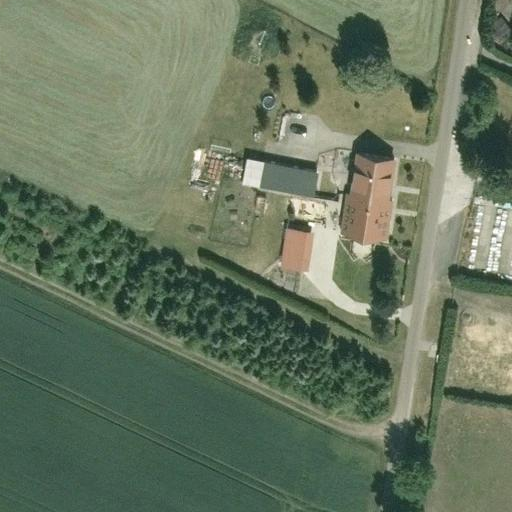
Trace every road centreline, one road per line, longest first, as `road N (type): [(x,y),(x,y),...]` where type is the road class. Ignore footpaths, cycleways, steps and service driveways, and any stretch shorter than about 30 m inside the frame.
road 1 (residential): [(472,0),(389,511)]
road 2 (track): [(399,445),(350,433),(0,266)]
